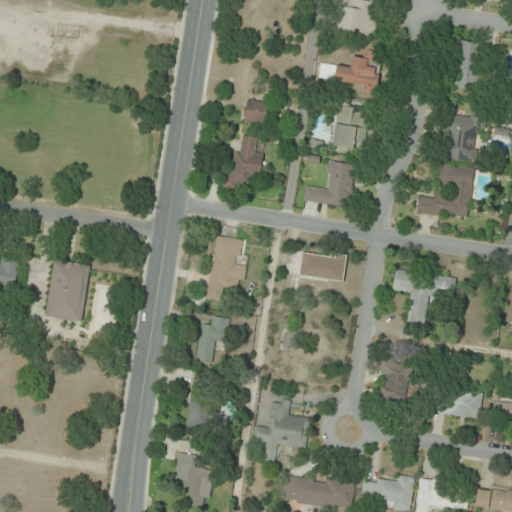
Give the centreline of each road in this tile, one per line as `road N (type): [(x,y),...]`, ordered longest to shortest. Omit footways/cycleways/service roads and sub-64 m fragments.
road 1 (secondary): [(206,0),(127,511)]
road 2 (residential): [(428,11),(416,129),(391,187),(364,311),(357,401)]
road 3 (residential): [(175,203),(511,255)]
road 4 (residential): [(171,229),(0,201)]
road 5 (residential): [(357,401),(375,427),(511,452)]
